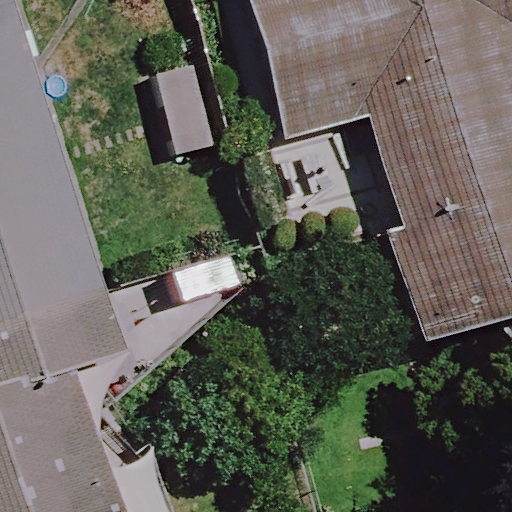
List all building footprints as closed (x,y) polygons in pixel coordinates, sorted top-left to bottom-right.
[(0,0),(0,399),(121,367),(118,358),(10,0),(0,0)] [(511,32),(511,0),(231,0),(273,153),(356,131),(383,232),(364,236),(397,359),(511,327),(511,81),(500,36),(511,32)] [(189,56),(140,71),(168,164),(217,150),(189,56)] [(160,511),(121,367),(0,399),(0,511),(160,511)] [(481,511),(468,472),(413,489),(420,511),(481,511)]
